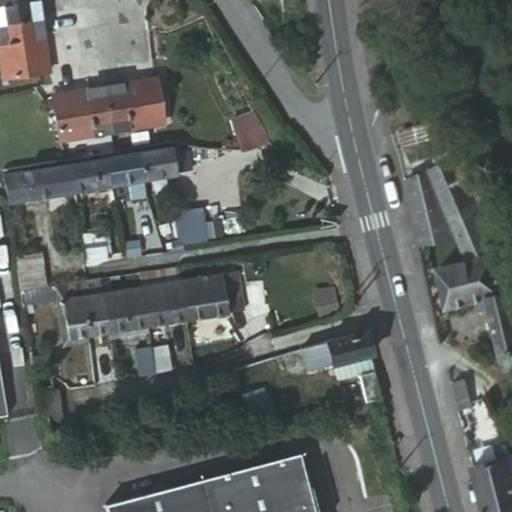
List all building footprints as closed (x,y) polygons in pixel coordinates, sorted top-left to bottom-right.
[(0,0),(0,23),(0,25),(44,19),(41,0),(0,0)] [(51,72),(44,19),(0,25),(6,77),(51,72)] [(160,80),(108,88),(115,132),(167,123),(160,80)] [(115,132),(108,88),(55,97),(63,140),(115,132)] [(239,136),(244,152),(267,146),(262,129),(239,136)] [(175,152),(175,147),(143,153),(147,179),(178,173),(178,170),(175,152)] [(186,150),(175,152),(178,170),(189,168),(186,150)] [(147,179),(143,153),(110,158),(114,184),(134,181),(147,179)] [(110,158),(72,164),(76,190),(104,186),(114,184),(110,158)] [(456,161),(409,181),(423,247),(464,238),(486,233),(456,161)] [(71,165),(29,172),(32,198),(76,190),(72,164),(71,165)] [(6,175),(10,202),(32,198),(29,172),(6,175)] [(137,198),(151,196),(147,179),(134,181),(137,198)] [(201,206),(172,212),(179,245),(217,236),(213,220),(205,222),(201,206)] [(89,231),(92,264),(97,263),(110,254),(107,229),(89,231)] [(496,257),(486,233),(464,238),(470,260),(440,267),(450,307),(479,299),(488,297),(509,291),(508,286),(501,288),(494,257),(496,257)] [(130,241),(133,256),(145,254),(143,239),(130,241)] [(39,252),(43,280),(48,279),(43,251),(39,252)] [(18,255),(23,290),(37,289),(36,282),(43,280),(39,252),(18,255)] [(501,256),(496,257),(494,257),(501,288),(508,286),(501,256)] [(142,272),(144,287),(164,284),(183,281),(181,266),(162,268),(142,272)] [(142,272),(136,273),(136,279),(136,289),(144,287),(142,272)] [(241,272),(183,281),(189,319),(209,316),(247,310),(241,272)] [(124,291),(122,275),(114,277),(117,292),(124,291)] [(84,281),(86,296),(106,294),(104,278),(84,281)] [(23,290),(26,311),(35,309),(34,302),(56,300),(65,299),(86,296),(84,281),(49,286),(44,287),(37,289),(23,290)] [(189,319),(183,281),(164,284),(170,322),(180,320),(189,319)] [(150,325),(170,322),(164,284),(144,287),(150,325)] [(124,291),(130,328),(150,325),(144,287),(136,289),(124,291)] [(488,297),(491,306),(503,352),(511,349),(511,290),(509,291),(488,297)] [(106,294),(111,330),(130,328),(124,291),(117,292),(106,294)] [(321,299),(338,297),(337,291),(320,294),(321,299)] [(86,296),(92,333),(110,331),(111,330),(106,294),(86,296)] [(71,337),(92,333),(86,296),(65,299),(67,312),(71,337)] [(324,320),(341,317),(338,297),(321,299),(324,320)] [(488,297),(479,299),(482,310),(491,306),(488,297)] [(56,300),(59,314),(67,312),(65,299),(56,300)] [(64,344),(72,343),(71,337),(67,312),(59,314),(64,344)] [(374,354),(367,331),(333,340),(304,349),(310,369),(338,363),(339,362),(374,354)] [(72,343),(93,340),(92,333),(71,337),(72,343)] [(153,346),(157,370),(170,368),(167,344),(153,346)] [(142,372),(157,370),(153,346),(139,348),(142,372)] [(511,349),(503,352),(505,365),(511,363),(511,349)] [(34,365),(50,362),(49,354),(33,356),(34,365)] [(378,370),(374,354),(339,362),(338,363),(342,379),(364,373),(378,370)] [(34,365),(38,388),(54,385),(50,362),(34,365)] [(384,395),(378,370),(364,373),(370,398),(384,395)] [(471,386),(455,389),(462,410),(476,406),(471,386)] [(240,393),(246,413),(266,407),(261,388),(240,393)] [(43,392),(46,410),(66,405),(65,393),(43,392)] [(66,405),(46,410),(46,413),(69,422),(66,405)] [(303,453),(107,503),(109,511),(309,511),(300,479),(309,477),(303,453)] [(511,455),(478,465),(486,495),(511,487),(511,455)] [(318,511),(309,477),(300,479),(309,511),(318,511)] [(511,511),(511,487),(486,495),(490,511),(511,511)]
